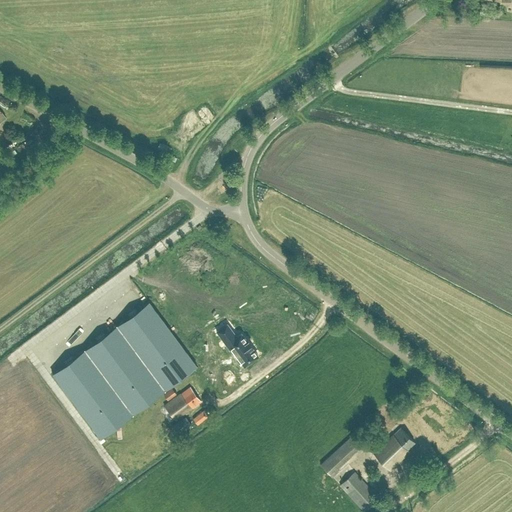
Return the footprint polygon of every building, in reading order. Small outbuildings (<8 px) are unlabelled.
[(205,120),(215,114),(208,104),(198,110),(205,120)] [(79,322),(102,303),(98,297),(75,316),(79,322)] [(197,364),(148,300),(52,373),(100,437),(197,364)] [(226,344),(228,343),(244,365),(258,355),(251,346),(252,346),(248,340),(247,341),(241,332),(237,335),(227,322),(216,331),(226,344)] [(167,400),(176,393),(171,386),(162,393),(167,400)] [(186,395),(194,407),(204,400),(196,388),(186,395)] [(145,413),(154,425),(166,415),(157,404),(145,413)] [(409,450),(407,448),(414,441),(400,427),(393,434),(373,453),(389,469),(409,450)] [(358,452),(365,446),(353,432),(320,463),(332,476),(339,470),(337,468),(357,450),(358,452)] [(379,497),(354,470),(339,484),(364,511),(379,497)]
